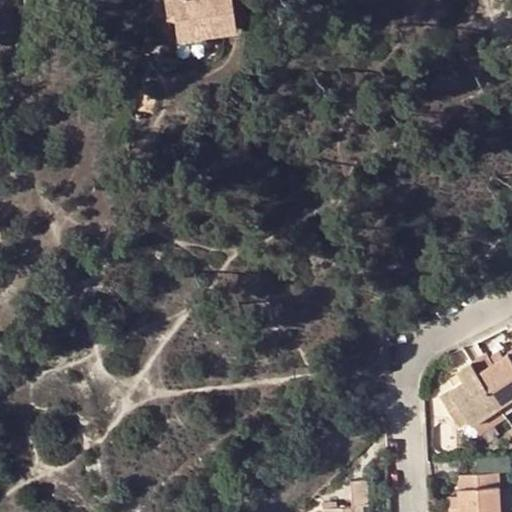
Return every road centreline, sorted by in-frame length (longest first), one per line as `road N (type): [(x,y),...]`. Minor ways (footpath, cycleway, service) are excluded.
road 1 (residential): [(404,511),(400,348),(511,288)]
road 2 (track): [(259,511),(401,371)]
